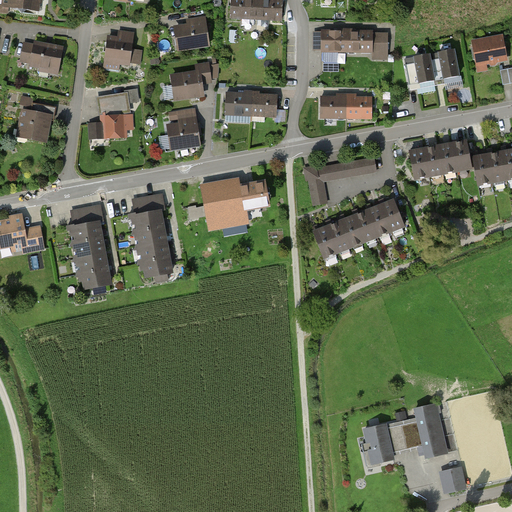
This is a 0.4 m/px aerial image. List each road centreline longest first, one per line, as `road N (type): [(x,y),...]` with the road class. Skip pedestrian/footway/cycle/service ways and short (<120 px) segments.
road 1 (track): [(292,149),(314,511)]
road 2 (residential): [(292,149),(68,194)]
road 3 (residential): [(511,109),(292,149)]
road 4 (residential): [(68,194),(89,0)]
road 5 (residential): [(298,0),(305,45),(292,149)]
road 6 (track): [(0,381),(17,433),(24,511)]
